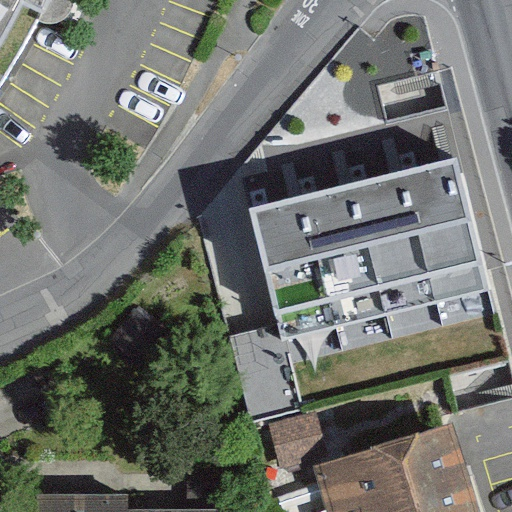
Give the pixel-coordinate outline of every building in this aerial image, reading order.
[(0,0),(0,107),(62,4),(63,0),(0,0)] [(495,316),(458,161),(255,210),(293,364),(495,316)] [(286,407),(282,360),(269,361),(267,333),(239,335),(246,411),(286,407)] [(324,468),(332,511),(335,511),(361,509),(362,511),(490,511),(458,428),(324,468)] [(39,493),(39,511),(142,511),(134,492),(39,493)]
